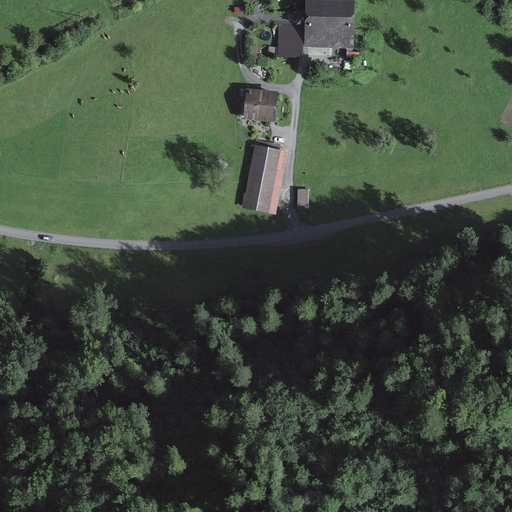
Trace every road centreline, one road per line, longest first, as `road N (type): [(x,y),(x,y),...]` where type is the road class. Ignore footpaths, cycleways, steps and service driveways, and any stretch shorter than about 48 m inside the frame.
road 1 (tertiary): [(0,229),(65,241),(184,245),(296,233),(511,188)]
road 2 (track): [(296,233),(289,182),(296,91),(303,61),(330,58)]
road 3 (track): [(296,91),(247,75),(237,45),(246,20),(283,16)]
